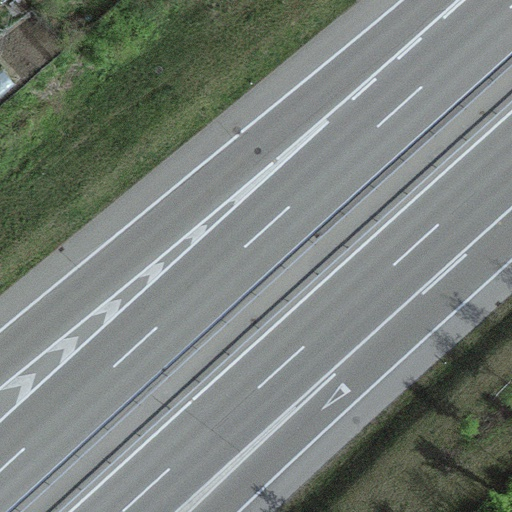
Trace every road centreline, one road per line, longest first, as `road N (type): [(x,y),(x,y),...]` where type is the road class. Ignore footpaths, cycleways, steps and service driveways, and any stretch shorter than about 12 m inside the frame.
road 1 (motorway): [(511,9),(0,472)]
road 2 (motorway): [(458,0),(0,368)]
road 3 (motorway): [(125,511),(511,159)]
road 4 (motorway): [(203,511),(511,166)]
